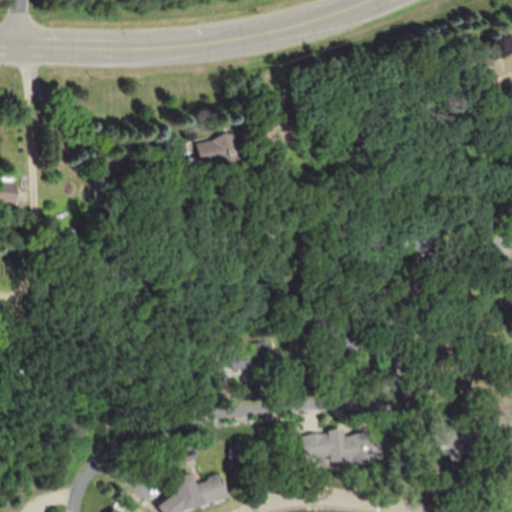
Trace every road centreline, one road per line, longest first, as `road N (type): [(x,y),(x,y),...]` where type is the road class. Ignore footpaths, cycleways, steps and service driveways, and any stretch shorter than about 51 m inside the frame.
road 1 (residential): [(75,511),(86,469),(138,433),(196,414),(364,398),(392,387),(405,327),(404,281),(511,235)]
road 2 (tertiary): [(390,0),(216,48),(0,49)]
